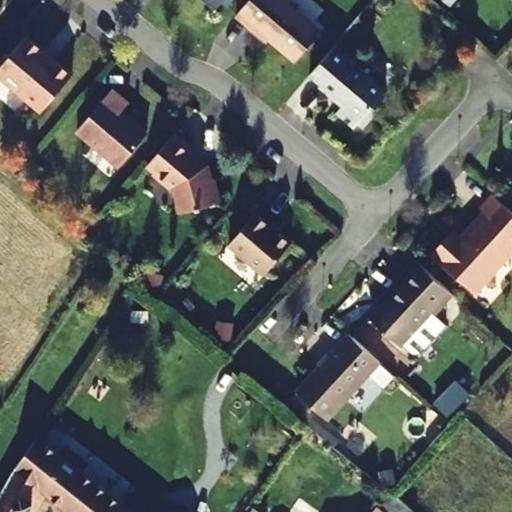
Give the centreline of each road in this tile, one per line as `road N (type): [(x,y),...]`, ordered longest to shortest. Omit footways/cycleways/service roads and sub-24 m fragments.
road 1 (residential): [(90,0),(375,218)]
road 2 (residential): [(489,85),(375,218)]
road 3 (residential): [(375,218),(273,338)]
